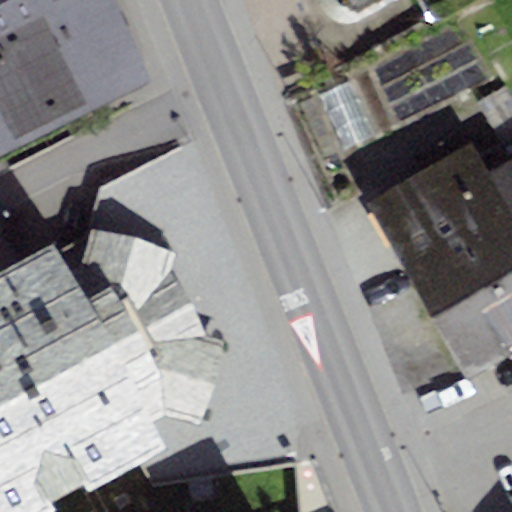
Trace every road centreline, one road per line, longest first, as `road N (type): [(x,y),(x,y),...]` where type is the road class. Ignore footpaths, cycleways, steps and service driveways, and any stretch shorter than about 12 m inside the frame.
road 1 (tertiary): [(391,511),(224,93)]
road 2 (residential): [(0,202),(224,93)]
